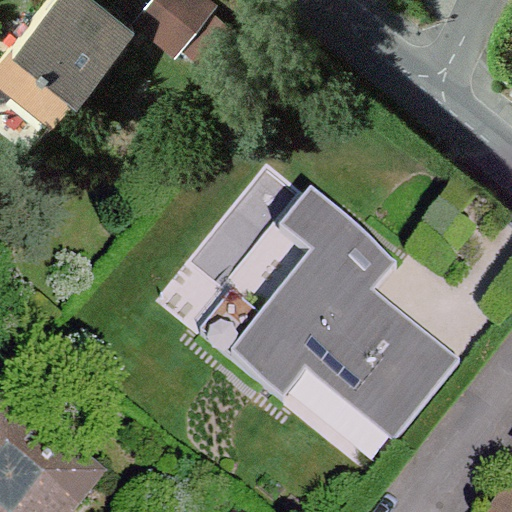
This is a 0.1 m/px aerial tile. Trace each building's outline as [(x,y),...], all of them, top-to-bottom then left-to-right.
[(132,24),(102,0),(51,0),(0,62),(0,76),(53,120),(132,24)] [(217,4),(212,0),(152,0),(137,19),(177,52),(182,46),(204,64),(235,27),(213,9),(217,4)] [(234,300),(204,337),(286,404),(308,376),(397,448),(461,370),(373,298),(397,268),(314,201),(285,236),(318,263),(266,326),(234,300)] [(0,511),(83,511),(108,480),(3,401),(0,405),(0,511)] [(511,511),(511,486),(495,511),(511,511)]
